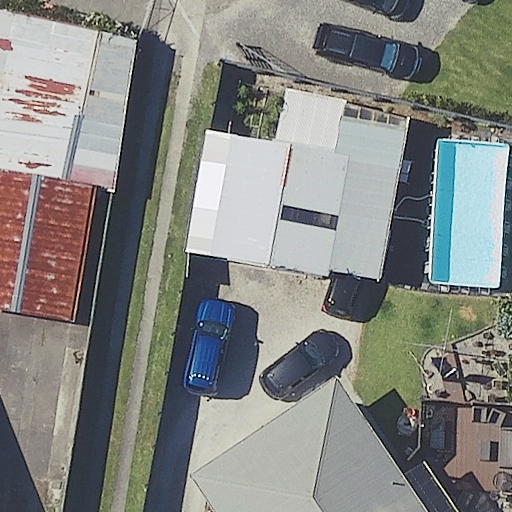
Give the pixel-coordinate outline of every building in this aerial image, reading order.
[(121,34),(0,15),(0,311),(10,313),(0,378),(0,424),(41,430),(78,189),(97,192),(121,34)] [(391,116),(269,92),(259,145),(192,132),(170,248),(359,284),(391,116)] [(494,140),(420,137),(414,284),(488,287),(494,140)] [(417,511),(323,374),(173,476),(197,511),(417,511)] [(44,511),(50,472),(0,466),(0,511),(44,511)]
